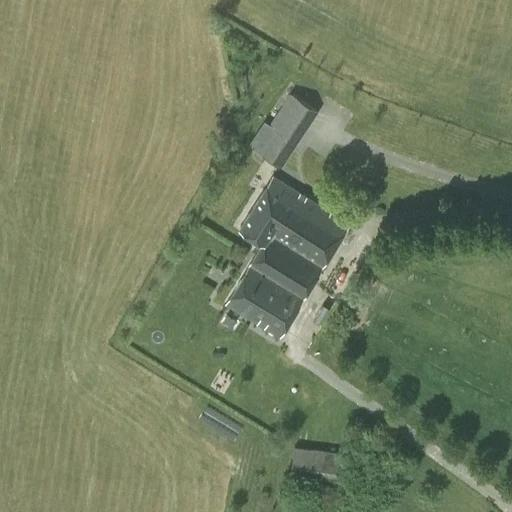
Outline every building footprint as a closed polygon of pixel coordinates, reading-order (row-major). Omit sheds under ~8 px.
[(280,165),(296,140),(278,128),(262,153),(280,165)] [(278,262),(316,201),(274,175),(241,228),(264,242),(259,250),(278,262)] [(278,262),(312,282),(349,222),(316,201),(278,262)] [(312,282),(278,262),(259,250),(227,301),(280,334),(312,282)] [(337,486),(342,454),(294,447),(289,479),(337,486)]
